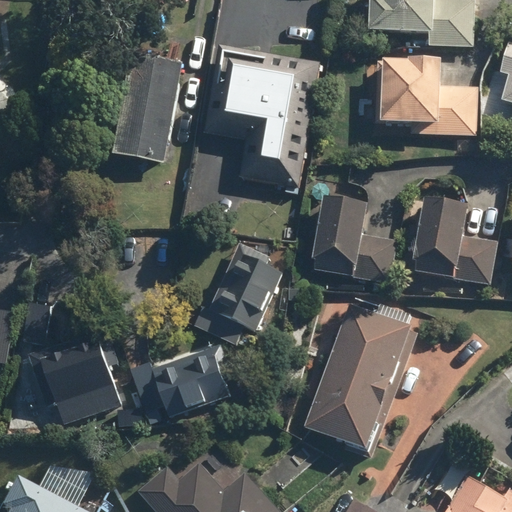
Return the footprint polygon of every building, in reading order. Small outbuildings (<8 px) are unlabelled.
[(436,0),(373,0),(369,34),(431,40),(430,48),(474,53),(479,7),(436,2),(436,0)] [(511,52),(501,49),(487,94),(511,102),(511,52)] [(221,51),(206,137),(249,145),(243,182),(301,192),(322,68),(221,51)] [(378,66),(376,127),(415,129),(414,139),(478,141),(480,93),(444,91),(445,68),(378,66)] [(0,136),(27,109),(0,82),(0,136)] [(431,208),(424,207),(417,277),(458,281),(458,283),(495,287),(500,245),(468,242),(472,210),(458,208),(460,191),(433,188),(431,208)] [(324,202),(313,273),(391,286),(397,244),(367,239),(371,210),(324,202)] [(284,278),(249,261),(240,279),(232,275),(213,314),(200,308),(193,324),(240,346),(255,315),(265,320),(276,297),(275,296),(284,278)] [(420,324),(355,302),(310,437),(374,458),(420,324)] [(53,310),(30,308),(26,347),(49,350),(53,310)] [(16,315),(0,314),(0,367),(12,368),(16,315)] [(106,333),(28,358),(44,409),(60,404),(67,426),(123,408),(111,369),(117,367),(106,333)] [(155,362),(128,371),(150,437),(212,415),(209,406),(231,399),(214,349),(157,369),(155,362)] [(275,511),(245,477),(226,492),(201,466),(182,484),(169,471),(144,496),(157,511),(275,511)] [(74,511),(91,479),(48,469),(36,491),(16,480),(0,509),(0,511),(74,511)] [(511,511),(511,492),(487,479),(484,485),(455,469),(440,496),(457,506),(453,511),(511,511)]
